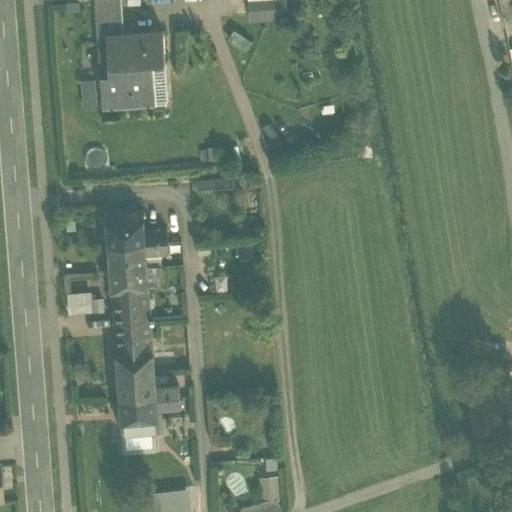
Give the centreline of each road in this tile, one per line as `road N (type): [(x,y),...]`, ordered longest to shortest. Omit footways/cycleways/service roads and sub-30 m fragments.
road 1 (secondary): [(2,0),(42,511)]
road 2 (residential): [(511,178),(479,0)]
